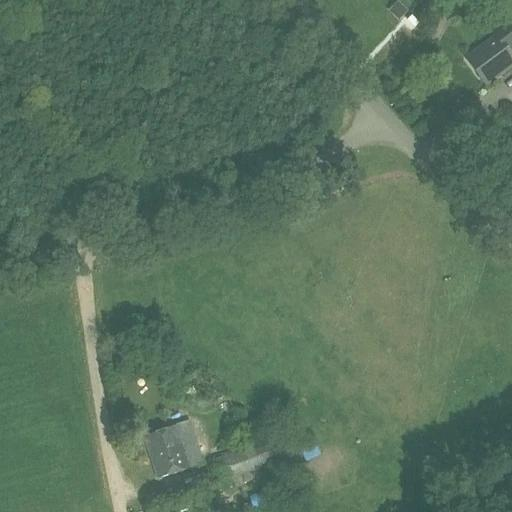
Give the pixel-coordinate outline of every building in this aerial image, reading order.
[(485,86),(511,65),(511,25),(507,18),(489,32),(494,39),(466,61),(485,86)] [(418,28),(409,19),(405,24),(414,32),(418,28)] [(178,426),(144,437),(157,479),(191,469),(178,426)] [(193,453),(204,450),(198,429),(188,431),(193,453)] [(286,435),(210,463),(219,486),(294,458),(286,435)]
